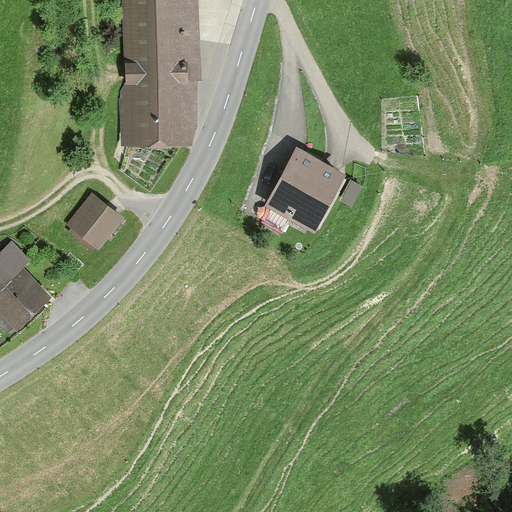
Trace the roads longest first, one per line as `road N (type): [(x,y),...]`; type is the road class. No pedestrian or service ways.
road 1 (tertiary): [(258,0),(211,144),(167,223),(105,298),(0,376)]
road 2 (track): [(0,226),(64,186),(101,174),(167,223)]
road 3 (track): [(101,174),(89,0)]
